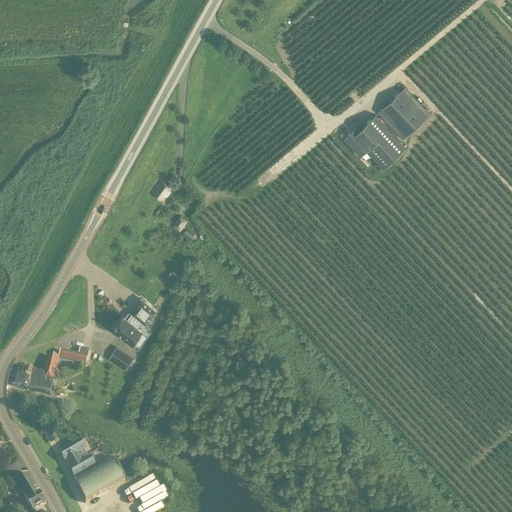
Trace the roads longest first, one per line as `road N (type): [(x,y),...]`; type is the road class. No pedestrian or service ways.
road 1 (tertiary): [(0,380),(218,0)]
road 2 (track): [(271,175),(484,0)]
road 3 (tertiary): [(58,511),(0,399)]
